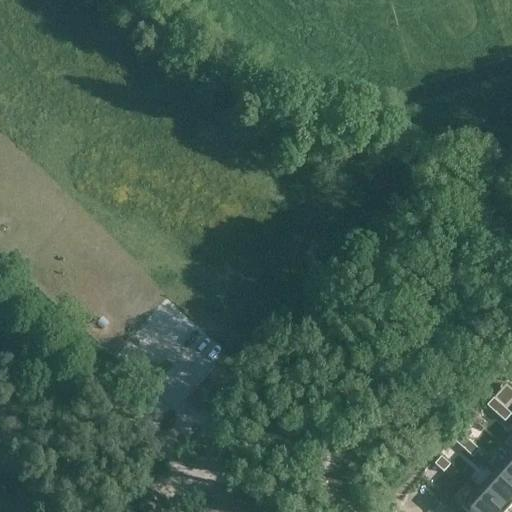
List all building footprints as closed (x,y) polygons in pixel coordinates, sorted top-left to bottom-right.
[(492,400),(486,408),(495,416),(501,408),(492,400)] [(501,408),(495,416),(504,424),(510,416),(501,408)] [(460,436),(454,443),(463,451),(469,444),(460,436)] [(469,444),(463,451),(472,459),(478,452),(469,444)] [(509,455),(494,472),(511,488),(511,456),(508,453),(507,454),(509,455)] [(440,459),(434,466),(443,474),(449,467),(440,459)] [(511,511),(511,488),(494,472),(478,490),(501,511),(511,511)] [(0,511),(2,511),(1,511),(9,503),(11,501),(0,490),(0,511)] [(501,511),(478,490),(461,509),(464,511),(501,511)]
